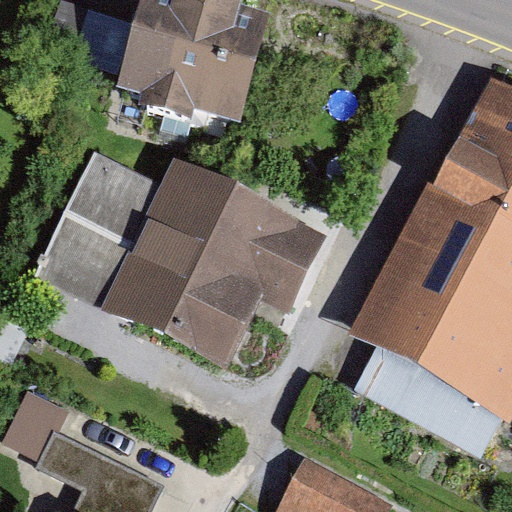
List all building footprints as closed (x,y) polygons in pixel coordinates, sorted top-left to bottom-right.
[(276,19),(208,0),(145,0),(118,97),(140,103),(138,112),(192,127),(195,118),(244,132),(276,19)] [(133,28),(62,5),(46,54),(117,77),(133,28)] [(511,92),(492,81),(350,341),(511,428),(511,92)] [(96,153),(35,286),(226,374),(258,306),(293,322),(332,239),(176,166),(166,186),(96,153)] [(30,335),(1,322),(0,324),(0,364),(14,371),(30,335)] [(70,417),(29,397),(5,447),(43,465),(38,474),(85,496),(77,511),(155,511),(165,493),(58,443),(70,417)] [(98,418),(86,445),(160,478),(172,451),(98,418)] [(307,464),(281,511),(391,511),(393,510),(307,464)]
